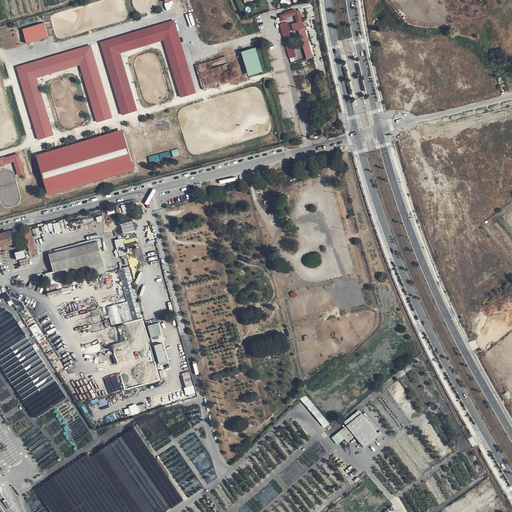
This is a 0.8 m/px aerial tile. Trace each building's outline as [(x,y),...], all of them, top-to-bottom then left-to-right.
[(325,104),(298,10),(295,11),(294,9),(284,12),(277,14),(279,18),(285,16),(295,13),(298,22),(291,24),(293,31),(300,29),(327,125),(322,126),(324,134),(334,131),(327,103),(325,104)] [(101,43),(123,116),(139,111),(122,54),(165,41),(181,97),(196,93),(175,22),(101,43)] [(43,24),(22,31),(26,45),(48,39),(43,24)] [(290,32),(288,25),(280,27),(304,113),(302,114),(303,115),(309,138),(319,135),(317,128),(313,129),(286,33),(290,32)] [(17,68),(39,140),(54,136),(37,79),(80,66),(97,123),(114,119),(92,46),(17,68)] [(249,76),(263,71),(256,47),(242,51),(249,76)] [(295,142),(289,119),(281,121),(287,145),(295,142)] [(123,130),(37,156),(49,195),(135,169),(123,130)] [(0,167),(14,163),(18,177),(25,175),(20,154),(0,159),(0,167)] [(133,220),(121,224),(124,233),(136,229),(133,220)] [(40,254),(33,230),(26,232),(31,250),(30,251),(32,257),(40,254)] [(10,232),(0,234),(0,246),(13,243),(10,232)] [(115,239),(119,256),(126,254),(123,238),(115,239)] [(51,253),(55,271),(68,268),(70,274),(84,270),(93,268),(91,261),(105,258),(100,240),(51,253)] [(107,264),(105,258),(91,261),(93,268),(107,264)] [(132,327),(144,325),(131,265),(119,268),(127,302),(102,307),(105,318),(110,317),(112,326),(131,321),(132,327)] [(68,268),(55,271),(51,272),(52,279),(70,274),(68,268)] [(0,362),(37,417),(67,398),(13,314),(2,308),(0,308),(0,362)] [(159,322),(148,325),(151,337),(162,334),(159,322)] [(160,364),(168,362),(162,342),(154,345),(160,364)] [(112,347),(95,352),(96,358),(114,354),(112,347)] [(195,395),(191,371),(185,372),(187,386),(185,386),(186,396),(195,395)] [(325,427),(330,423),(306,394),(301,398),(325,427)] [(145,403),(125,408),(127,415),(147,410),(145,403)] [(345,438),(348,442),(355,436),(346,426),(332,437),(338,444),(345,438)] [(88,453),(36,489),(51,511),(165,511),(183,500),(132,427),(91,456),(88,453)] [(474,488),(445,508),(447,511),(456,511),(480,496),(474,488)]
